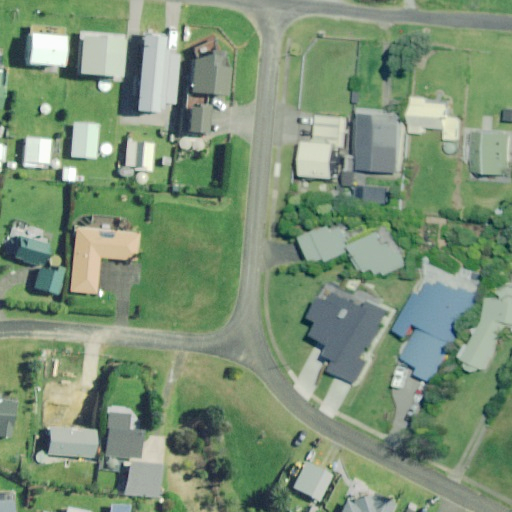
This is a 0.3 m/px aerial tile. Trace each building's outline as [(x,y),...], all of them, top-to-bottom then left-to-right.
[(112,87),(112,85),(111,83),(110,82),(118,82),(121,36),(78,32),(75,74),(82,75),(82,80),(101,81),(99,82),(98,84),(98,86),(98,88),(99,90),(100,92),(102,93),(105,94),(107,93),(109,92),(110,91),(111,89),(112,87)] [(62,36),(27,34),(25,65),(60,67),(62,36)] [(188,94),(224,96),(226,69),(219,68),(220,53),(213,53),(214,41),(193,39),(188,94)] [(429,98),(415,97),(413,133),(426,134),(427,127),(447,129),(447,140),(459,141),(461,118),(449,117),(450,104),(428,103),(429,98)] [(207,108),(193,106),(192,111),(181,109),(178,131),(203,135),(207,108)] [(406,117),(367,114),(362,170),(401,173),(406,117)] [(305,176),(338,178),(340,148),(348,149),(350,117),(320,115),(318,143),(308,142),(305,176)] [(97,125),(65,123),(63,138),(70,138),(69,157),(94,159),(97,125)] [(511,160),(511,134),(476,131),(472,182),(510,185),(511,160)] [(49,140),(24,138),(22,168),(47,169),(49,140)] [(152,144),(126,142),(124,168),(119,168),(118,176),(133,177),(133,181),(149,182),(152,144)] [(61,180),(82,183),(83,177),(74,176),(75,170),(63,168),(61,180)] [(360,173),(350,173),(349,185),(359,186),(360,173)] [(357,246),(348,221),(307,237),(317,264),(330,259),(331,261),(356,251),(369,283),(409,266),(399,243),(389,247),(384,235),(357,246)] [(136,234),(74,229),(69,292),(95,294),(98,258),(134,261),(136,234)] [(47,246),(18,237),(16,242),(11,241),(7,255),(40,266),(47,246)] [(62,275),(39,269),(33,289),(56,295),(62,275)] [(444,282),(441,287),(433,283),(425,297),(419,293),(399,331),(415,340),(403,363),(421,373),(420,375),(435,383),(482,297),(465,288),(463,292),(444,282)] [(499,291),(501,293),(499,301),(490,299),(485,322),(463,367),(479,374),(482,368),(488,371),(510,327),(511,327),(511,284),(511,285),(510,283),(499,291)] [(96,402),(62,400),(60,429),(48,428),(46,455),(93,458),(96,402)] [(13,404),(0,402),(0,437),(9,438),(13,404)] [(128,415),(106,414),(103,469),(126,470),(124,496),(157,498),(159,466),(139,464),(141,432),(127,431),(128,415)] [(332,476),(305,463),(291,492),(317,505),(332,476)] [(370,487),(356,480),(340,511),(391,511),(395,504),(368,491),(370,487)] [(12,511),(12,493),(0,492),(0,511),(12,511)]
